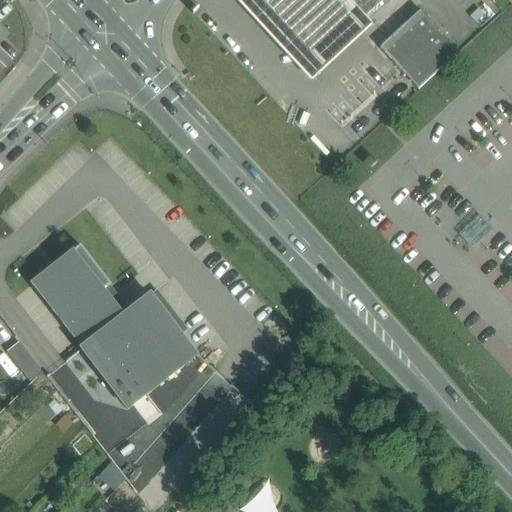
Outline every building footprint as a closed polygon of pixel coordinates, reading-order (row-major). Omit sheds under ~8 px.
[(360,22),(339,0),(235,0),(311,82),(368,30),(360,22)] [(381,3),(378,0),(339,0),(360,22),(381,3)] [(458,53),(420,12),(380,49),(418,90),(458,53)] [(151,290),(128,308),(81,245),(31,283),(81,348),(78,350),(127,413),(201,357),(151,290)] [(19,343),(7,353),(27,378),(39,369),(19,343)] [(107,497),(128,480),(114,464),(93,481),(107,497)]
